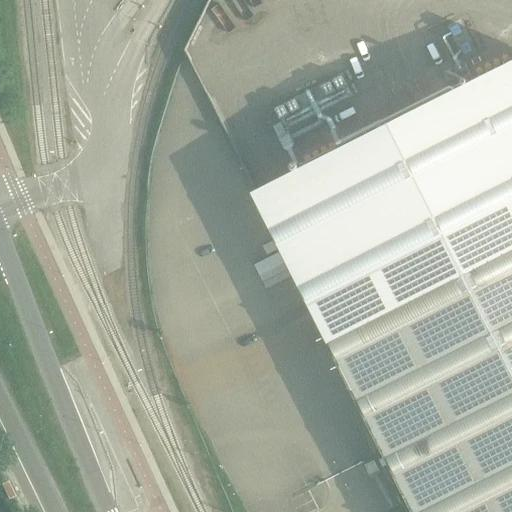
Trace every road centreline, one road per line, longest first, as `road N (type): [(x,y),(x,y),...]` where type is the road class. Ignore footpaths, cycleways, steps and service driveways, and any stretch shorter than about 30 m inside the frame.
road 1 (tertiary): [(112,511),(0,238)]
road 2 (tertiary): [(0,397),(56,511)]
